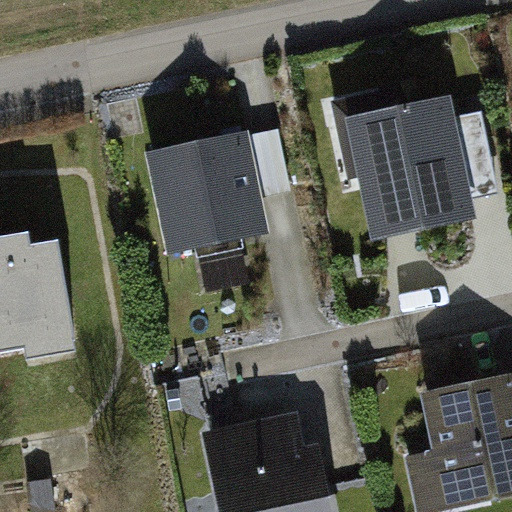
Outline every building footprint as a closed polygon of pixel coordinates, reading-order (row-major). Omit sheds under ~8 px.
[(469,101),(367,122),(393,243),(494,222),(469,101)] [(279,236),(253,133),(157,157),(183,260),(279,236)] [(0,335),(25,332),(29,351),(82,342),(61,223),(35,227),(33,220),(0,225),(0,335)] [(511,374),(434,392),(448,452),(414,460),(426,511),(453,511),(511,498),(511,374)] [(307,414),(214,435),(230,511),(345,511),(333,454),(316,455),(307,414)]
